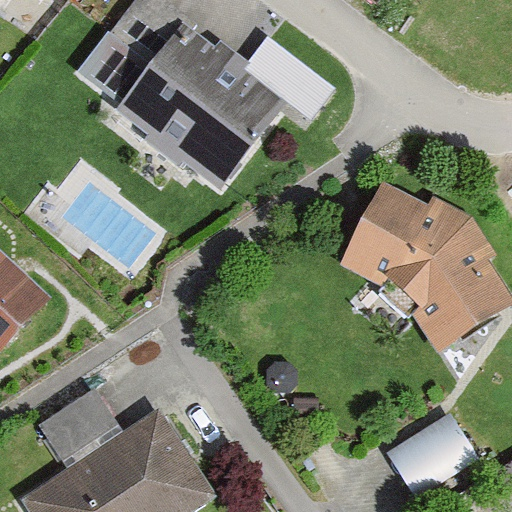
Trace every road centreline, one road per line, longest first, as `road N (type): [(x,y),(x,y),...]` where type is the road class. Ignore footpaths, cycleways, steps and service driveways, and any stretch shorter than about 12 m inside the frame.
road 1 (residential): [(303,0),(458,117),(511,127)]
road 2 (residential): [(308,511),(165,312)]
